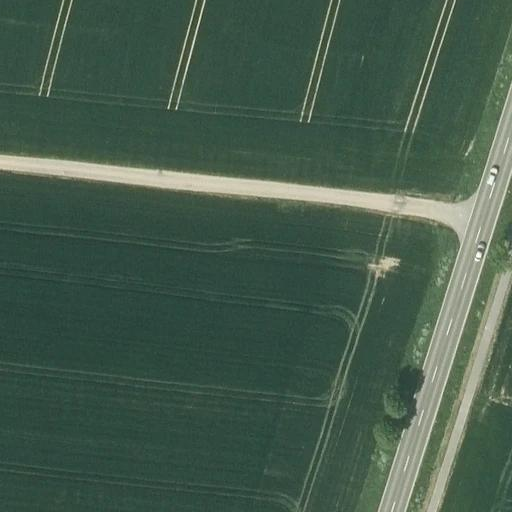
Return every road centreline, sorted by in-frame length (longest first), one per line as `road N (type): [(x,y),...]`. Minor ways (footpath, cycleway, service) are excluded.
road 1 (track): [(482,222),(0,167)]
road 2 (primary): [(392,511),(511,126)]
